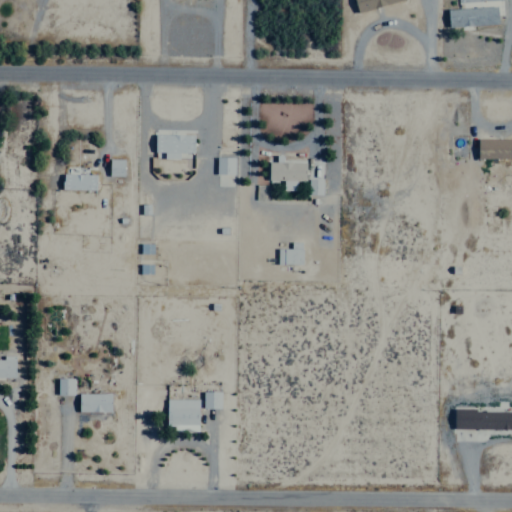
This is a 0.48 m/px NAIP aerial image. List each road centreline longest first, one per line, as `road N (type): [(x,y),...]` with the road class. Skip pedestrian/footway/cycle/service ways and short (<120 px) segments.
road 1 (residential): [(0,70),(511,77)]
road 2 (residential): [(0,494),(511,498)]
